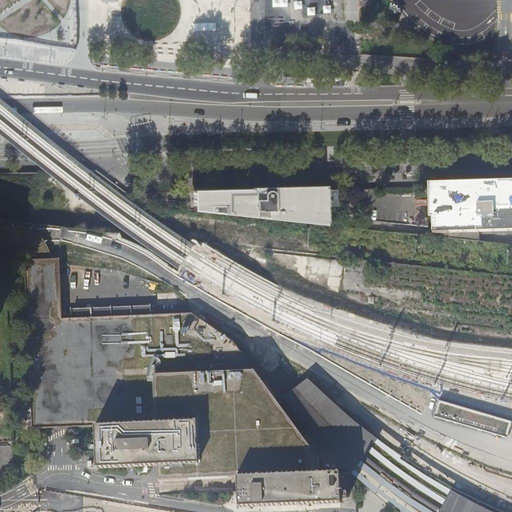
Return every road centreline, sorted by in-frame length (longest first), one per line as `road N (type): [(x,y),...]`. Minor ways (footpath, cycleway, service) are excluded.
road 1 (primary): [(462,103),(417,93),(224,91),(0,66)]
road 2 (residential): [(131,105),(164,171),(174,175),(511,167)]
road 3 (primary): [(131,105),(274,114),(462,103)]
road 4 (primary): [(0,106),(131,105)]
